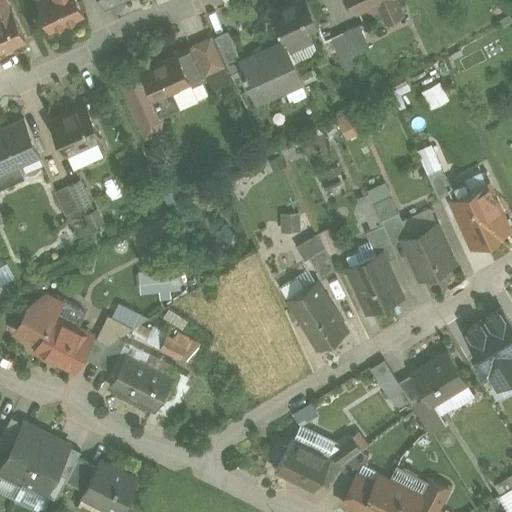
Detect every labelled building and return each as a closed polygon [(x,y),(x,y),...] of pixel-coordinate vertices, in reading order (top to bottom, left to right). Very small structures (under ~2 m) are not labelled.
[(0,0),(0,51),(26,39),(12,7),(10,8),(6,0),(0,0)] [(37,0),(50,28),(84,14),(78,0),(37,0)] [(308,0),(292,0),(271,10),(284,40),(288,49),(312,37),(308,28),(319,24),(308,0)] [(352,0),(357,9),(377,0),(386,21),(403,14),(396,0),(352,0)] [(357,24),(343,30),(354,54),(368,48),(357,24)] [(239,54),(227,29),(214,36),(225,60),(239,54)] [(343,30),(331,36),(341,60),(354,54),(343,30)] [(210,37),(196,44),(196,45),(208,70),(222,63),(210,37)] [(284,40),(241,60),(246,71),(243,72),(257,100),(287,87),(284,81),(300,73),(288,49),(284,40)] [(208,70),(196,45),(196,44),(190,48),(203,79),(204,79),(210,76),(208,70)] [(189,47),(121,78),(146,135),(160,128),(162,114),(180,106),(209,93),(204,79),(203,79),(190,48),(189,47)] [(444,80),(426,89),(434,107),(453,98),(444,80)] [(86,103),(50,119),(65,152),(101,136),(86,103)] [(24,117),(0,128),(0,170),(40,153),(24,117)] [(436,154),(422,160),(428,172),(441,166),(436,154)] [(441,166),(428,172),(439,196),(452,190),(441,166)] [(80,178),(68,183),(78,207),(91,202),(80,178)] [(487,182),(452,198),(473,244),(507,228),(487,182)] [(102,209),(87,213),(92,228),(106,224),(102,209)] [(133,232),(148,256),(183,234),(168,210),(133,232)] [(286,211),(287,231),(305,230),(304,210),(286,211)] [(398,210),(381,218),(383,223),(392,242),(403,237),(402,236),(409,233),(398,210)] [(409,233),(402,236),(403,237),(421,277),(455,262),(436,220),(409,233)] [(383,223),(366,230),(378,257),(384,254),(387,259),(397,255),(392,242),(383,223)] [(336,269),(325,245),(309,254),(322,277),(336,269)] [(378,257),(350,270),(368,310),(402,295),(387,259),(384,254),(378,257)] [(145,293),(186,291),(185,265),(144,268),(145,293)] [(15,276),(0,284),(0,301),(21,290),(15,276)] [(348,327),(318,279),(288,297),(318,345),(348,327)] [(91,334),(54,315),(60,303),(44,295),(29,303),(16,329),(40,341),(37,347),(75,366),(81,355),(91,335),(91,334)] [(148,318),(118,304),(112,316),(134,327),(148,318)] [(511,324),(501,307),(464,330),(490,372),(511,358),(511,324)] [(108,314),(96,337),(91,335),(81,355),(98,364),(108,343),(119,336),(134,327),(112,316),(108,314)] [(175,339),(152,327),(146,339),(180,357),(190,337),(179,331),(175,339)] [(108,343),(98,364),(112,370),(127,340),(119,336),(108,343)] [(190,337),(180,357),(191,362),(201,343),(190,337)] [(448,350),(412,371),(424,392),(430,402),(466,380),(448,350)] [(171,375),(127,352),(111,384),(155,407),(171,375)] [(424,392),(412,372),(398,381),(412,403),(422,397),(420,394),(424,392)] [(319,401),(300,411),(305,419),(323,409),(319,401)] [(12,416),(0,438),(5,441),(8,443),(10,438),(14,440),(23,421),(12,416)] [(0,467),(0,471),(22,482),(47,432),(23,421),(0,467)] [(47,432),(22,482),(45,494),(58,468),(70,444),(47,432)] [(349,433),(330,447),(331,448),(342,463),(343,462),(348,459),(361,449),(349,433)] [(328,455),(293,437),(277,468),(313,486),(315,482),(329,455),(328,455)] [(70,444),(58,468),(69,474),(78,457),(81,450),(70,444)] [(331,448),(328,455),(329,455),(315,482),(328,488),(341,469),(344,463),(343,462),(342,463),(331,448)] [(361,449),(348,459),(344,463),(341,469),(355,476),(357,472),(359,473),(369,454),(361,449)] [(96,466),(78,457),(69,474),(66,480),(84,489),(96,466)] [(137,477),(100,459),(96,466),(84,489),(82,493),(120,511),(137,477)] [(359,473),(357,472),(355,476),(342,502),(362,511),(414,511),(417,507),(422,495),(421,495),(379,473),(375,481),(359,473)] [(511,472),(493,483),(500,494),(511,486),(511,472)] [(436,511),(449,488),(429,478),(421,495),(422,495),(417,507),(426,511),(436,511)] [(511,511),(511,486),(500,494),(510,511),(511,511)]
